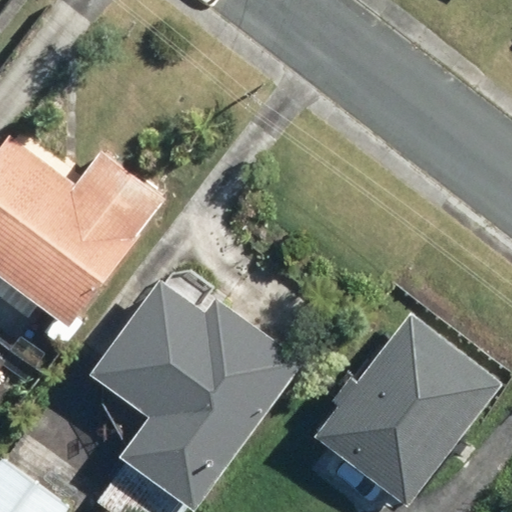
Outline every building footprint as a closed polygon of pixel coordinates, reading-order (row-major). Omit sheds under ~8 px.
[(0,278),(65,329),(170,194),(103,142),(71,183),(6,133),(0,140),(0,278)] [(96,502),(109,511),(189,511),(302,359),(166,260),(82,374),(139,416),(112,452),(125,462),(96,502)] [(320,437),(405,502),(500,380),(416,315),(320,437)] [(0,369),(9,358),(0,351),(0,369)] [(0,456),(0,511),(64,511),(68,508),(0,456)]
